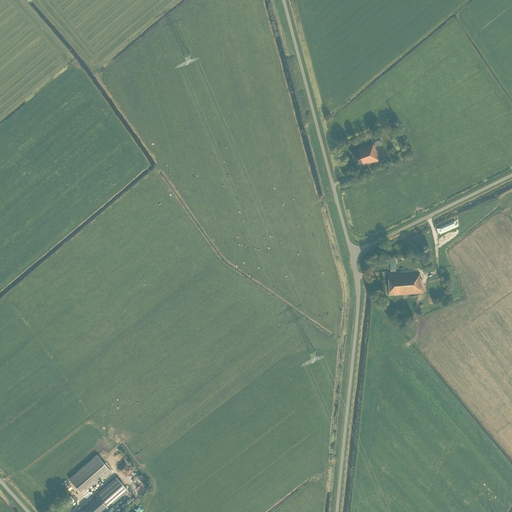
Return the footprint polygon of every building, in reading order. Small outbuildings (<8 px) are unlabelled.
[(364,166),(374,162),(379,160),(377,156),(378,156),(374,146),(383,143),(380,135),(371,138),(373,143),(351,151),(357,167),(364,164),(364,166)] [(420,278),(419,273),(395,275),(395,276),(388,277),(390,294),(399,294),(399,295),(422,293),(421,278),(420,278)] [(111,472),(97,456),(69,480),(83,496),(111,472)] [(125,491),(115,479),(96,495),(97,497),(106,507),(125,491)] [(65,498),(70,503),(75,498),(70,493),(65,498)] [(100,511),(106,507),(97,497),(80,511),(100,511)]
